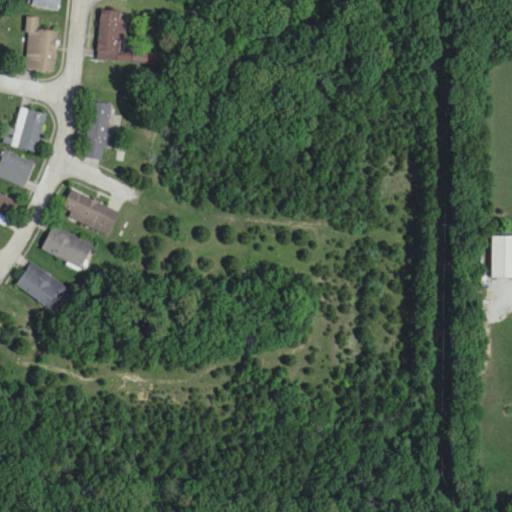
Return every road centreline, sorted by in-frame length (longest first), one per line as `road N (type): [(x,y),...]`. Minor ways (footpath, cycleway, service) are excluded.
road 1 (residential): [(70,88),(59,162),(29,236),(0,251)]
road 2 (residential): [(59,162),(173,207)]
